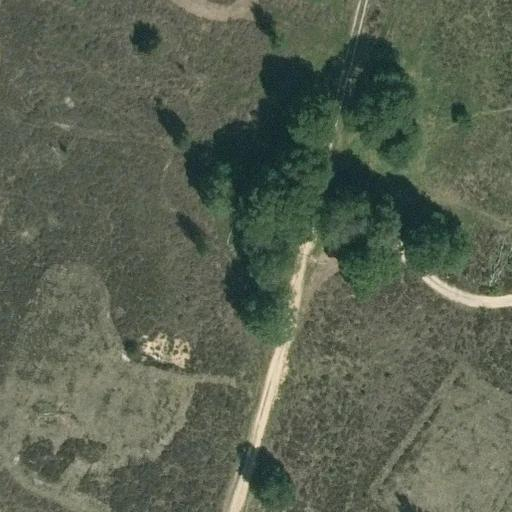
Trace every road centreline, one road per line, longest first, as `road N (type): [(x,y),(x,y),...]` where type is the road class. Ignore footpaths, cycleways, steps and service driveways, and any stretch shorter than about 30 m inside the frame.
road 1 (track): [(363,0),(314,214),(372,229),(454,290),(483,300),(511,296)]
road 2 (track): [(242,511),(314,214)]
